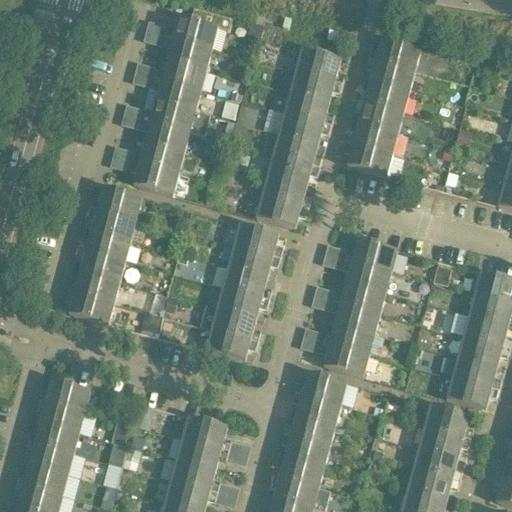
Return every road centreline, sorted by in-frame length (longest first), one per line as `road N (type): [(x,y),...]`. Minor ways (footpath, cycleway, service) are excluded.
road 1 (residential): [(50,346),(137,14)]
road 2 (residential): [(274,403),(50,346)]
road 3 (tertiary): [(0,246),(54,49)]
road 4 (residential): [(274,403),(323,209)]
road 5 (residential): [(511,257),(323,209)]
road 6 (residential): [(3,511),(50,346)]
road 7 (residential): [(470,511),(511,387)]
